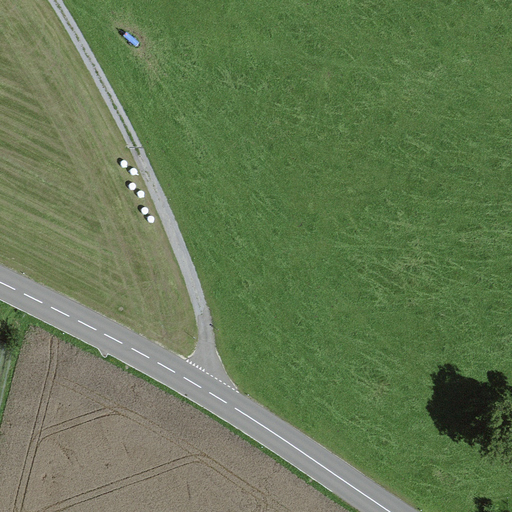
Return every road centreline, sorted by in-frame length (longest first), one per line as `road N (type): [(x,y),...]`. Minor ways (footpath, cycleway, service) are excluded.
road 1 (tertiary): [(391,511),(197,384),(0,283)]
road 2 (track): [(197,384),(208,355),(205,320),(170,223),(54,0)]
